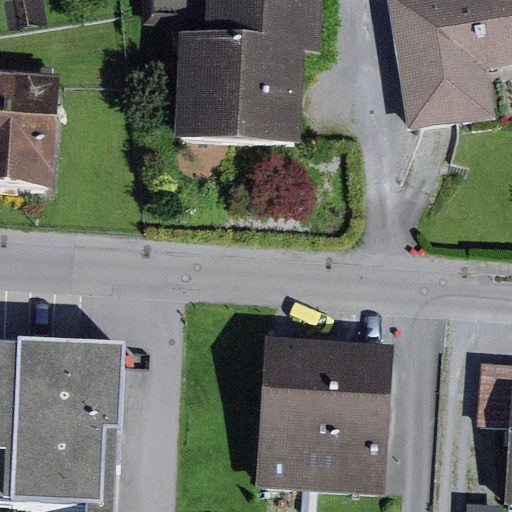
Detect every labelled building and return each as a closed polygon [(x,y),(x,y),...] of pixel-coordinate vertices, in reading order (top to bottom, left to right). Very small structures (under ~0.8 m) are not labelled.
[(331,0),(161,0),(160,25),(215,27),(214,51),(187,49),(182,154),(308,161),(313,66),(328,67),(331,0)] [(511,0),(426,0),(396,5),(418,144),(506,130),(499,82),(511,79),(511,0)] [(68,86),(0,81),(0,197),(61,201),(68,86)] [(131,511),(140,356),(0,349),(0,511),(131,511)] [(403,359),(276,351),(267,501),(394,508),(403,359)] [(511,371),(490,370),(486,433),(511,434),(511,371)]
